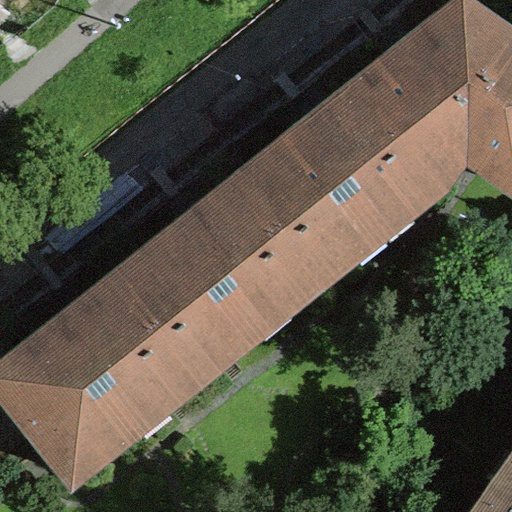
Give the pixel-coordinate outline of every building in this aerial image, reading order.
[(389,60),(361,82),(427,166),(456,143),(464,148),(511,182),(511,35),(462,1),(389,60)] [(427,166),(361,82),(298,132),(239,179),(318,279),(352,252),(349,248),(403,205),(406,208),(440,182),(427,166)] [(164,238),(117,276),(196,376),(230,349),(227,346),(281,303),(284,306),(318,279),(239,179),(164,238)] [(163,403),(196,376),(117,276),(58,322),(0,368),(0,427),(13,444),(36,427),(73,474),(108,446),(105,442),(160,399),(163,403)] [(0,454),(13,444),(0,427),(0,454)] [(511,511),(511,461),(476,511),(511,511)]
